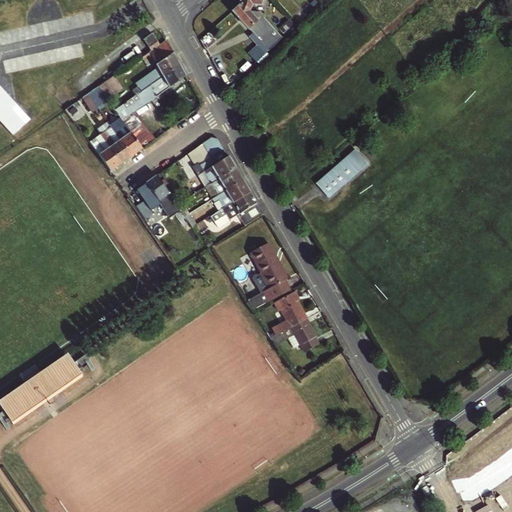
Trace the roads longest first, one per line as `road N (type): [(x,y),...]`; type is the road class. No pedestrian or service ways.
road 1 (residential): [(220,109),(415,446)]
road 2 (residential): [(220,109),(119,182)]
road 3 (tertiary): [(309,511),(415,446)]
